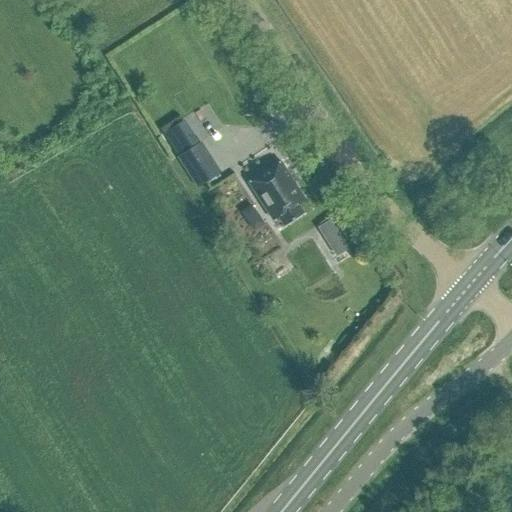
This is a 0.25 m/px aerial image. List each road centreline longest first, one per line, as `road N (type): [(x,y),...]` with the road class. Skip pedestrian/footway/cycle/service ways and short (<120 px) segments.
road 1 (unclassified): [(469,284),(365,185),(244,0)]
road 2 (primary): [(280,511),(469,284)]
road 3 (unclassified): [(330,511),(396,433),(511,340)]
